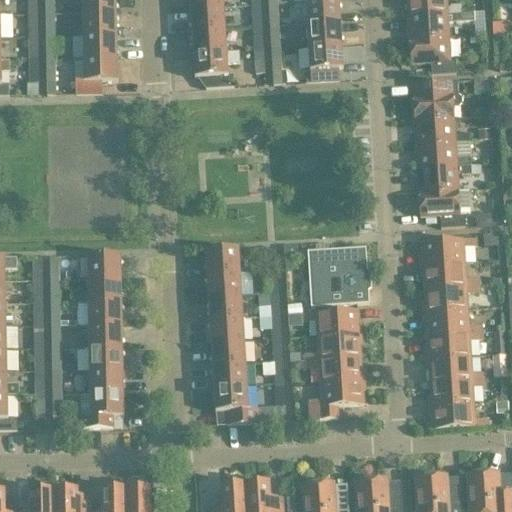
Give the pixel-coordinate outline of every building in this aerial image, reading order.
[(37,17),(36,0),(27,0),(28,17),(37,17)] [(55,17),(54,0),(44,0),(45,17),(55,17)] [(115,16),(115,0),(82,0),(82,16),(115,16)] [(223,10),(222,0),(189,0),(190,12),(223,10)] [(446,0),(406,0),(407,19),(461,15),(461,7),(447,8),(446,0)] [(482,0),(472,0),(474,15),(484,14),(482,0)] [(340,25),(338,3),(306,5),(307,27),(340,25)] [(277,6),(268,7),(270,30),(279,29),(277,6)] [(260,7),(251,8),(252,31),(262,30),(260,7)] [(223,10),(190,12),(192,34),(224,32),(223,10)] [(462,24),(461,15),(407,19),(409,43),(449,40),(448,25),(462,24)] [(115,16),(82,16),(83,39),(116,39),(115,16)] [(38,40),(37,17),(28,17),(28,40),(38,40)] [(55,40),(55,17),(45,17),(45,40),(55,40)] [(504,23),(491,24),(492,36),(504,35),(504,23)] [(340,25),(307,27),(308,50),(341,48),(340,25)] [(280,52),(279,29),(270,30),(271,52),(280,52)] [(262,30),(252,31),(254,53),(263,53),(262,30)] [(226,55),(224,32),(192,34),(193,57),(226,55)] [(116,39),(83,39),(83,62),(116,61),(116,39)] [(38,63),(38,40),(28,40),(29,63),(38,63)] [(55,40),(45,40),(46,63),(56,62),(55,40)] [(449,40),(409,43),(410,67),(431,66),(431,78),(457,77),(456,63),(450,64),(449,40)] [(341,48),(308,50),(311,86),(334,84),(333,72),(343,72),(341,48)] [(282,75),(280,52),(271,52),(272,76),(282,75)] [(265,76),(263,53),(254,53),(255,77),(265,76)] [(226,55),(193,57),(195,81),(205,80),(206,92),(234,90),(233,77),(227,77),(227,67),(240,66),(239,54),(226,55)] [(116,61),(83,62),(84,84),(75,85),(75,98),(102,97),(102,85),(117,85),(116,61)] [(56,62),(46,63),(46,86),(46,98),(55,98),(54,86),(56,86),(56,62)] [(0,64),(0,63),(0,99),(9,99),(8,87),(1,87),(1,75),(10,74),(9,64),(0,64)] [(39,86),(38,63),(29,63),(29,86),(39,86)] [(500,85),(495,85),(496,92),(511,91),(511,80),(500,81),(500,85)] [(414,124),(454,122),(453,109),(459,109),(461,105),(461,100),(458,98),(457,85),(419,87),(420,99),(413,99),(414,124)] [(455,137),(454,122),(414,124),(416,148),(456,145),(470,145),(469,136),(455,137)] [(456,145),(416,148),(417,172),(471,168),(471,160),(457,161),(456,145)] [(471,168),(417,172),(419,196),(459,193),(458,178),(472,177),(471,168)] [(460,217),(459,193),(419,196),(420,221),(440,219),(441,231),(466,230),(465,217),(460,217)] [(492,239),(483,239),(483,249),(497,248),(497,241),(493,241),(492,239)] [(423,269),(464,266),(463,250),(477,249),(476,241),(421,245),(423,269)] [(295,249),(283,249),(283,264),(294,263),(293,258),(296,258),(295,249)] [(267,274),(277,273),(275,251),(266,251),(267,274)] [(366,251),(307,254),(311,310),(369,307),(368,293),(361,289),(361,277),(367,273),(366,251)] [(207,278),(240,275),(238,252),(205,254),(207,278)] [(87,283),(120,282),(120,258),(87,259),(87,283)] [(0,284),(4,284),(4,273),(16,272),(16,260),(0,260),(0,284)] [(33,284),(42,283),(41,261),(32,261),(33,284)] [(50,283),(60,283),(59,261),(49,261),(50,283)] [(465,282),(464,266),(423,269),(424,292),(479,289),(479,281),(465,282)] [(277,273),(267,274),(269,297),(278,296),(277,273)] [(241,298),(240,275),(207,278),(208,300),(241,298)] [(120,282),(87,283),(88,305),(121,305),(120,282)] [(42,306),(42,283),(33,284),(33,306),(42,306)] [(60,283),(50,283),(50,306),(60,306),(60,283)] [(479,289),(424,292),(426,315),(467,313),(466,296),(480,296),(479,289)] [(280,319),(278,296),(269,297),(270,319),(280,319)] [(241,298),(208,300),(210,323),(242,321),(241,298)] [(121,327),(121,305),(88,305),(88,328),(121,327)] [(42,306),(33,306),(34,329),(43,329),(42,306)] [(61,329),(60,306),(50,306),(50,329),(61,329)] [(301,316),(300,307),(287,308),(288,317),(301,316)] [(318,339),(359,337),(358,313),(287,317),(288,322),(299,322),(299,324),(302,323),(302,324),(317,323),(318,339)] [(467,313),(426,315),(427,339),(482,335),(482,328),(468,329),(467,313)] [(281,341),(280,319),(270,319),(271,342),(281,341)] [(242,321),(210,323),(211,346),(244,344),(242,321)] [(121,327),(88,328),(89,351),(122,350),(121,327)] [(43,329),(34,329),(34,352),(43,352),(43,329)] [(61,351),(61,329),(50,329),(51,352),(61,351)] [(496,358),(504,357),(503,334),(494,334),(496,358)] [(482,335),(427,339),(429,362),(470,359),(469,343),(483,342),(482,335)] [(359,337),(318,339),(319,355),(306,356),(306,363),(361,360),(359,337)] [(283,364),(281,341),(271,342),(273,364),(283,364)] [(244,344),(211,346),(213,368),(245,366),(244,344)] [(122,373),(122,350),(89,351),(89,374),(122,373)] [(61,351),(51,352),(51,374),(61,374),(61,351)] [(44,374),(43,352),(34,352),(35,375),(44,374)] [(291,364),(300,364),(299,356),(290,357),(290,360),(291,364)] [(471,376),(470,359),(429,362),(430,385),(485,382),(485,375),(471,376)] [(361,360),(306,363),(306,371),(320,370),(321,386),(362,383),(361,360)] [(496,380),(506,380),(505,362),(495,362),(496,380)] [(283,364),(273,364),(274,388),(284,388),(283,364)] [(245,366),(213,368),(214,391),(247,390),(245,366)] [(122,373),(89,374),(90,396),(122,396),(122,373)] [(44,374),(35,375),(35,397),(44,397),(44,374)] [(61,374),(51,374),(52,397),(62,397),(61,374)] [(6,375),(0,375),(0,398),(7,398),(18,398),(18,387),(6,387),(6,375)] [(485,389),(485,382),(430,385),(432,409),(473,406),(472,390),(485,389)] [(362,383),(321,386),(322,402),(308,403),(310,423),(338,421),(337,409),(364,407),(362,383)] [(284,388),(274,388),(276,411),(285,410),(284,388)] [(247,390),(214,391),(215,415),(225,414),(226,428),(259,426),(258,411),(248,412),(247,390)] [(122,396),(90,396),(90,420),(81,420),(81,432),(113,432),(112,420),(123,419),(122,396)] [(45,420),(44,397),(35,397),(35,420),(45,420)] [(62,397),(52,397),(52,420),(62,420),(62,397)] [(7,398),(0,398),(0,434),(17,434),(16,421),(7,422),(7,398)] [(496,405),(496,415),(508,415),(507,404),(496,405)] [(474,422),(473,406),(432,409),(433,433),(488,429),(488,421),(474,422)] [(498,475),(468,477),(470,511),(511,511),(511,494),(499,495),(498,475)] [(446,479),(416,481),(418,511),(462,511),(461,497),(447,498),(446,479)] [(386,483),(356,485),(358,511),(402,511),(401,501),(387,502),(386,483)] [(245,488),(246,511),(270,511),(269,486),(245,488)] [(333,486),(303,488),(304,511),(348,511),(349,505),(334,506),(333,486)] [(246,511),(245,488),(221,489),(222,511),(246,511)] [(101,511),(125,511),(125,492),(102,492),(101,511)] [(125,492),(125,511),(149,511),(149,492),(125,492)] [(53,511),(53,493),(29,494),(29,511),(53,511)] [(77,511),(77,493),(53,493),(53,511),(77,511)] [(296,511),(296,500),(288,501),(288,511),(296,511)]
